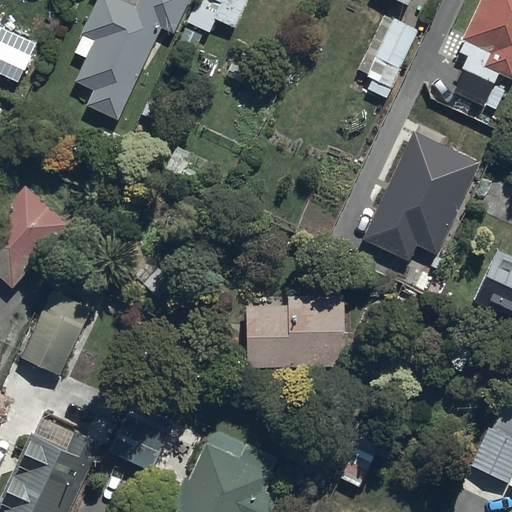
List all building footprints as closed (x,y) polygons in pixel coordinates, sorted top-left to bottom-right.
[(192,0),(139,0),(135,10),(114,0),(100,0),(83,37),(97,43),(76,88),(94,96),(88,109),(118,124),(161,33),(174,39),(192,0)] [(197,0),(187,26),(211,37),(216,27),(233,34),(246,3),(238,0),(197,0)] [(410,0),(388,0),(406,9),(410,0)] [(511,0),(480,0),(459,45),(489,58),(483,71),(511,84),(511,0)] [(417,36),(381,19),(356,73),(367,78),(361,91),(385,103),(417,36)] [(36,44),(0,26),(0,73),(17,82),(36,44)] [(510,119),(511,113),(511,96),(494,89),(492,95),(488,94),(482,108),(510,119)] [(480,162),(413,131),(362,239),(409,261),(417,245),(436,255),(480,162)] [(69,230),(25,192),(0,220),(7,227),(0,235),(0,279),(15,293),(69,230)] [(511,263),(499,257),(474,308),(511,326),(511,263)] [(185,281),(169,265),(160,274),(149,263),(134,277),(157,301),(173,285),(177,289),(185,281)] [(444,287),(417,274),(408,291),(435,305),(444,287)] [(50,295),(21,360),(61,378),(90,313),(50,295)] [(342,371),(342,299),(247,299),(247,371),(342,371)] [(34,377),(20,371),(8,398),(22,405),(34,377)] [(511,511),(511,407),(504,404),(492,433),(488,431),(470,471),(488,479),(480,497),(507,509),(505,511),(511,511)] [(130,407),(109,459),(152,476),(173,425),(130,407)] [(42,411),(0,503),(0,511),(69,511),(99,447),(83,440),(88,431),(42,411)] [(189,486),(181,482),(167,511),(275,511),(280,502),(268,496),(275,481),(271,479),(278,462),(212,434),(189,486)] [(359,442),(339,481),(358,491),(378,452),(359,442)]
